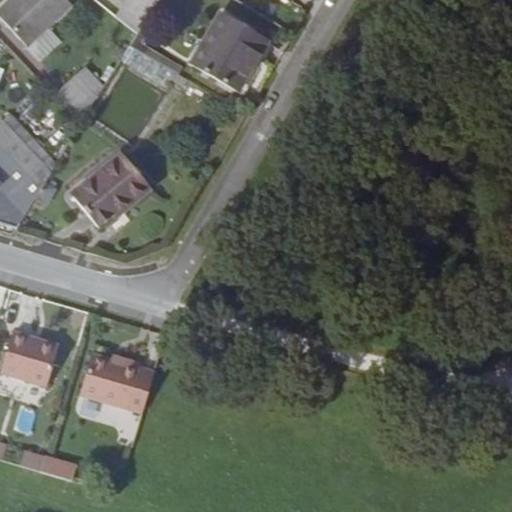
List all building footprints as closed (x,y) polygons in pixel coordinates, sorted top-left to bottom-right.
[(32,46),(76,7),(70,0),(18,0),(2,14),(32,46)] [(134,0),(124,16),(145,34),(166,0),(134,0)] [(273,0),(290,10),(295,0),(273,0)] [(272,43),(228,17),(196,67),(241,94),(272,43)] [(102,101),(83,79),(60,99),(86,127),(102,101)] [(56,174),(0,110),(0,142),(45,191),(49,184),(56,174)] [(39,200),(45,191),(0,142),(0,217),(24,224),(39,200)] [(155,190),(133,159),(80,197),(103,229),(155,190)] [(49,184),(45,191),(39,200),(51,207),(62,190),(49,184)] [(49,385),(62,344),(16,330),(3,372),(49,385)] [(145,413),(157,371),(143,367),(144,363),(127,358),(126,362),(114,359),(95,353),(83,394),(145,413)] [(24,383),(22,399),(42,402),(45,386),(24,383)] [(0,457),(5,459),(9,446),(0,443),(0,457)] [(43,471),(47,457),(27,451),(24,465),(43,471)]
